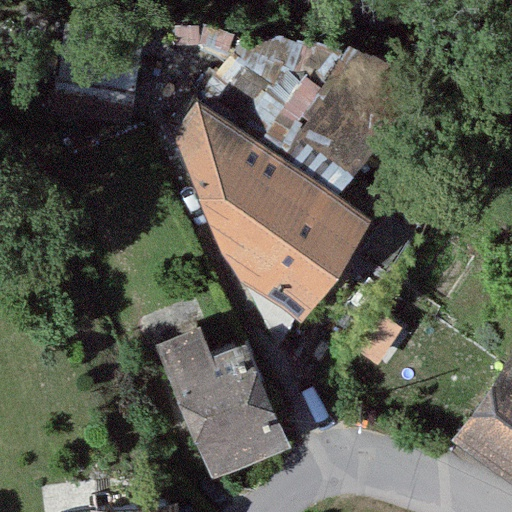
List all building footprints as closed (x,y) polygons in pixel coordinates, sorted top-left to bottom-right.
[(135,31),(68,21),(56,104),(123,113),(135,31)] [(203,25),(179,27),(177,48),(202,45),(228,54),(235,38),(203,25)] [(343,59),(258,30),(209,88),(200,105),(219,117),(272,154),(339,63),(343,59)] [(219,117),(200,105),(172,134),(236,280),(300,325),(374,219),(337,193),(423,86),(353,49),(343,59),(339,63),(272,154),(219,117)] [(511,192),(511,169),(501,161),(484,180),(506,199),(511,192)] [(209,470),(287,438),(248,344),(210,360),(200,336),(160,352),(209,470)] [(511,342),(456,424),(511,461),(511,342)] [(165,511),(161,477),(56,490),(58,511),(165,511)]
